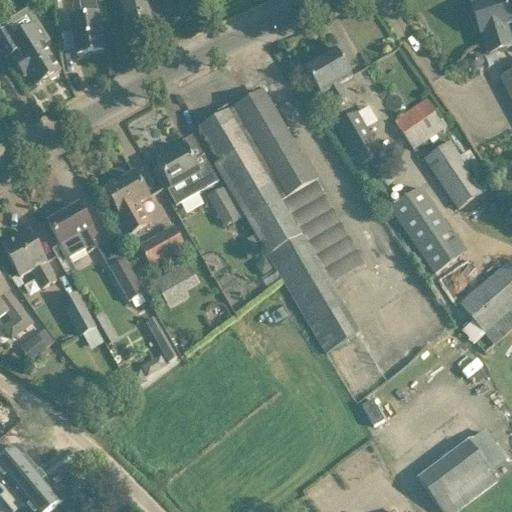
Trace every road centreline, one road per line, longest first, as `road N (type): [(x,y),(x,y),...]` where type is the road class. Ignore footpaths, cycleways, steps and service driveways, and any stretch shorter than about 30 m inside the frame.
road 1 (tertiary): [(0,176),(124,92),(323,0)]
road 2 (unclassified): [(153,511),(0,380)]
